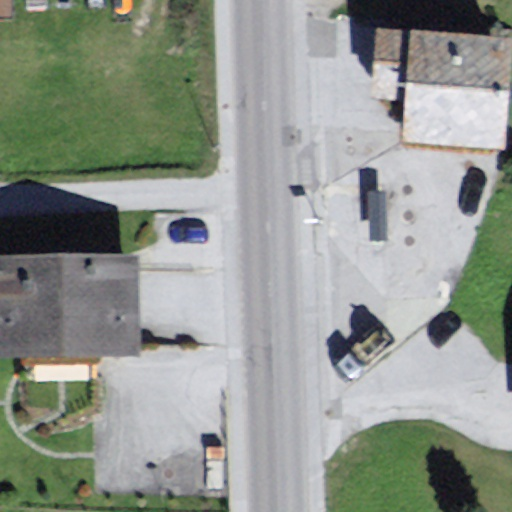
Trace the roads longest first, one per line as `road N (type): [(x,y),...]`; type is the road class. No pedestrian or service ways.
road 1 (secondary): [(260,0),(278,511)]
road 2 (unknown): [(275,419),(511,412)]
